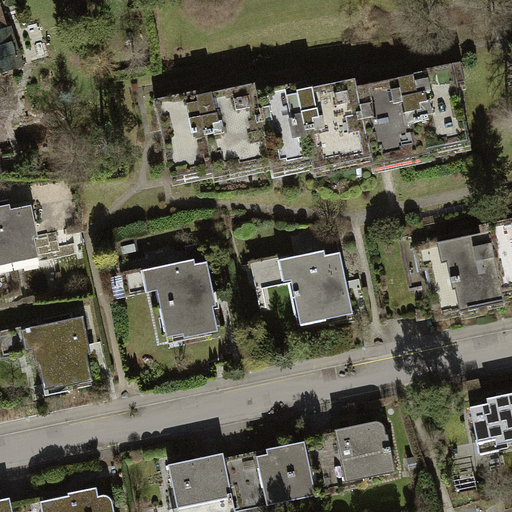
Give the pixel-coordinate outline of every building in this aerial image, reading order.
[(0,7),(0,6),(0,76),(26,68),(13,26),(7,28),(0,7)] [(370,162),(470,141),(453,64),(410,73),(411,77),(356,88),(370,157),(370,162)] [(312,169),(370,157),(356,88),(354,80),(297,91),(296,83),(254,92),(268,162),(270,169),(311,161),(312,169)] [(211,174),(268,162),(254,92),(252,86),(197,97),(195,91),(153,100),(169,177),(210,169),(211,174)] [(0,205),(0,258),(6,257),(7,263),(37,257),(30,227),(35,226),(31,205),(10,209),(9,203),(0,205)] [(511,219),(487,225),(489,232),(501,290),(511,287),(511,219)] [(501,290),(489,232),(421,247),(435,308),(457,304),(457,307),(503,297),(501,290)] [(325,319),(353,313),(339,252),(314,258),(313,253),(294,257),(294,254),(270,260),(276,285),(290,282),(298,317),(323,311),(325,319)] [(152,266),(167,340),(217,330),(210,299),(215,298),(207,255),(152,266)] [(34,350),(42,385),(65,380),(67,385),(92,380),(85,345),(89,344),(83,315),(25,327),(29,351),(34,350)] [(469,407),(476,442),(495,438),(496,445),(511,441),(511,393),(485,399),(486,404),(469,407)] [(336,440),(305,446),(311,477),(342,470),(344,482),(393,472),(382,420),(334,430),(336,440)] [(223,464),(233,511),(315,494),(311,477),(305,446),(223,464)] [(168,465),(178,511),(233,511),(223,464),(221,453),(168,465)] [(67,496),(11,508),(12,511),(113,511),(111,502),(110,498),(108,496),(103,494),(98,495),(96,486),(66,492),(67,496)] [(0,499),(0,511),(12,511),(11,508),(9,497),(0,499)]
